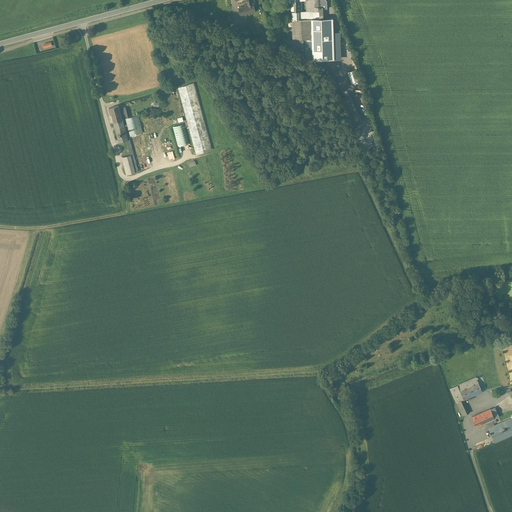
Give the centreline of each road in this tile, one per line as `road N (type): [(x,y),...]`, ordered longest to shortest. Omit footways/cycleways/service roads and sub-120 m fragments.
road 1 (secondary): [(163,0),(0,44)]
road 2 (track): [(126,178),(126,211),(40,229),(0,225)]
